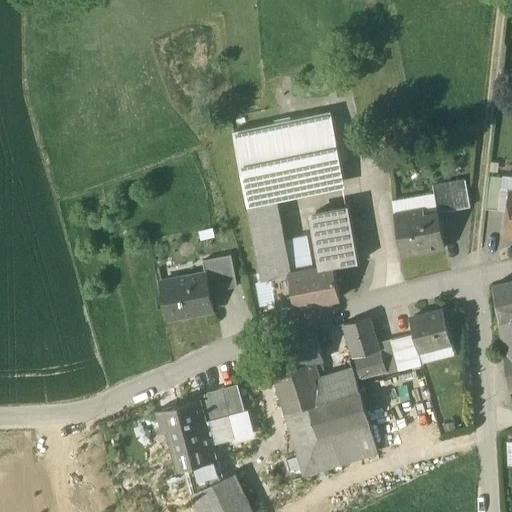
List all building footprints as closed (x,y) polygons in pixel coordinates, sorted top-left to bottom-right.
[(332,114),(262,129),(273,190),(343,177),(332,114)] [(262,129),(234,134),(249,213),(277,208),(273,190),(262,129)] [(503,177),(489,176),(485,208),(499,210),(503,177)] [(465,180),(433,185),(438,213),(440,212),(471,208),(465,180)] [(359,262),(348,205),(316,213),(327,269),(334,267),(359,262)] [(277,208),(249,213),(259,264),(286,258),(277,208)] [(438,213),(425,215),(424,209),(395,214),(402,255),(445,247),(440,212),(438,213)] [(231,255),(203,260),(205,273),(207,272),(209,286),(236,280),(231,255)] [(286,258),(259,264),(262,282),(270,280),(289,276),(286,258)] [(327,269),(289,276),(270,280),(275,311),(295,307),(340,298),(334,267),(327,269)] [(205,273),(160,281),(168,320),(214,311),(209,286),(207,272),(205,273)] [(511,281),(494,286),(501,320),(511,317),(511,281)] [(443,309),(410,318),(418,347),(436,342),(437,347),(452,344),(443,309)] [(369,316),(345,323),(355,357),(379,350),(377,343),(369,316)] [(511,317),(501,320),(499,321),(505,358),(511,356),(511,317)] [(316,332),(278,344),(286,370),(309,363),(325,359),(316,332)] [(391,339),(377,343),(379,350),(380,350),(381,352),(386,369),(384,370),(385,374),(399,370),(391,339)] [(381,352),(355,359),(360,376),(384,370),(386,369),(381,352)] [(286,370),(274,374),(286,415),(308,408),(322,404),(309,363),(286,370)] [(238,385),(208,392),(209,399),(201,402),(207,422),(245,412),(238,385)] [(322,404),(308,408),(318,440),(370,423),(360,392),(322,404)] [(419,394),(396,401),(401,416),(424,410),(419,394)] [(200,399),(157,411),(162,435),(168,433),(178,471),(185,469),(217,460),(207,422),(201,402),(200,399)] [(308,408),(286,415),(300,462),(323,455),(318,440),(308,408)] [(370,423),(318,440),(323,455),(327,469),(379,454),(370,423)] [(323,455),(300,462),(304,476),(327,469),(323,455)] [(217,460),(185,469),(191,495),(224,479),(219,459),(217,460)] [(224,479),(191,495),(199,511),(253,511),(235,474),(224,479)]
